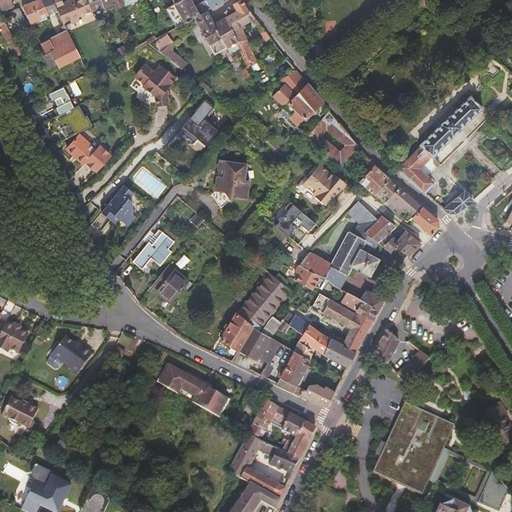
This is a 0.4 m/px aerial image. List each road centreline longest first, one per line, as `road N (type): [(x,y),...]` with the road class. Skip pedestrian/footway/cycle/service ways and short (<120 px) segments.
road 1 (residential): [(452,239),(446,220),(367,152),(249,0)]
road 2 (residential): [(131,321),(0,82)]
road 3 (unclassified): [(131,321),(329,419)]
road 4 (unclassified): [(429,257),(409,271),(329,419)]
road 5 (residential): [(0,287),(65,316),(131,321)]
